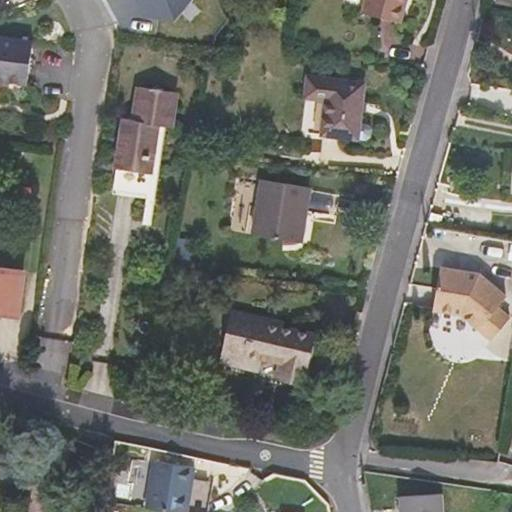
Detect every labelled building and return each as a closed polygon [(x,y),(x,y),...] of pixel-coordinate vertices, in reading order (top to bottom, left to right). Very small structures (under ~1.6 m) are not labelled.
[(189,0),(133,0),(140,16),(172,21),(174,21),(189,0)] [(399,23),(405,0),(366,0),(363,13),(399,23)] [(0,80),(26,84),(32,40),(0,36),(0,80)] [(359,126),(364,83),(308,76),(305,97),(326,99),(322,133),(366,139),(371,137),(372,130),(367,127),(359,126)] [(144,172),(151,124),(158,125),(160,109),(172,111),(175,91),(156,89),(138,86),(133,119),(124,117),(116,168),(144,172)] [(151,173),(158,125),(151,124),(144,172),(151,173)] [(147,196),(151,173),(144,172),(116,168),(113,191),(147,196)] [(305,217),(310,187),(261,179),(253,234),(296,241),(300,216),(305,217)] [(441,225),(443,215),(430,211),(426,223),(441,225)] [(301,242),(305,217),(300,216),(296,241),(301,242)] [(469,269),(441,266),(434,308),(462,312),(493,338),(511,316),(498,305),(507,295),(480,272),(478,276),(469,274),(469,269)] [(0,313),(18,316),(25,271),(0,267),(0,313)] [(303,380),(313,335),(276,327),(276,329),(269,327),(270,322),(232,314),(222,362),(240,367),(243,355),(260,359),(282,364),(280,374),(303,380)] [(257,370),(260,359),(243,355),(240,367),(257,370)] [(184,511),(189,483),(192,483),(195,467),(192,466),(153,460),(145,508),(170,511),(184,511)] [(187,511),(192,483),(189,483),(184,511),(187,511)] [(441,511),(440,491),(396,493),(397,511),(441,511)]
